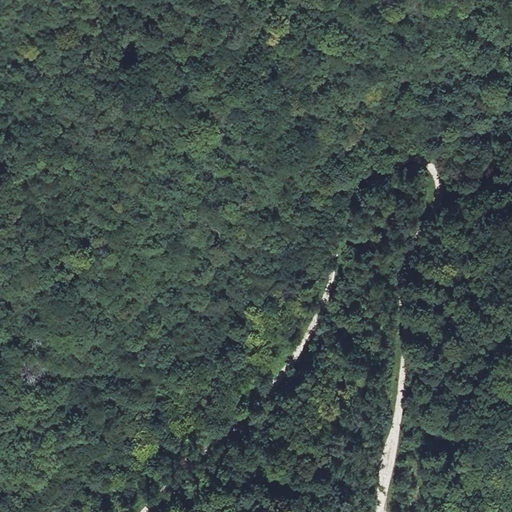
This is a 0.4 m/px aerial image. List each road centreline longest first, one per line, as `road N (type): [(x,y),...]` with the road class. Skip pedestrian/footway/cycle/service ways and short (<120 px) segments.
road 1 (track): [(422,163),(388,165),(346,201),(324,308),(149,511)]
road 2 (track): [(422,163),(436,189),(401,289),(378,511)]
